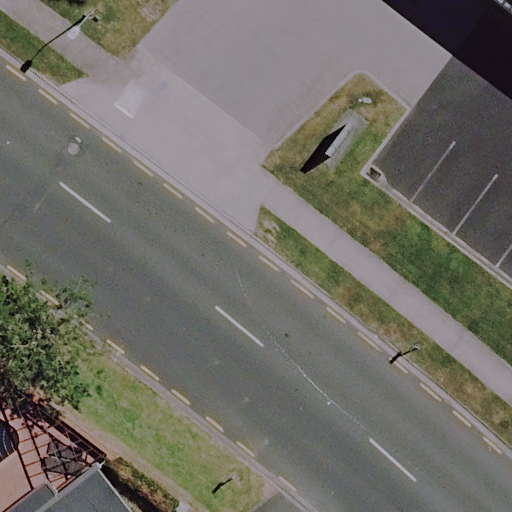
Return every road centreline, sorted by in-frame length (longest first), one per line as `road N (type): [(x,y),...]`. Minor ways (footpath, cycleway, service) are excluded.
road 1 (tertiary): [(369,429),(0,137)]
road 2 (tertiary): [(369,429),(466,511)]
